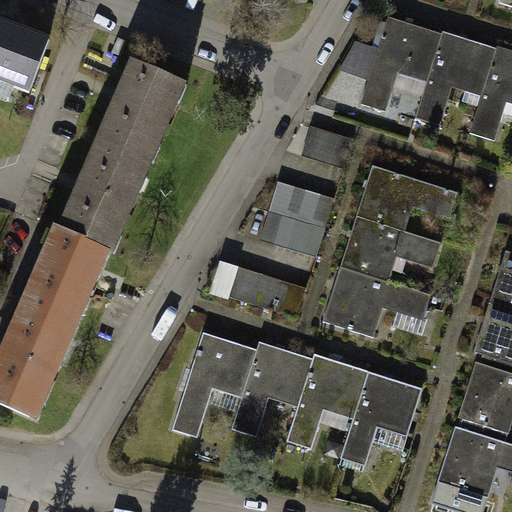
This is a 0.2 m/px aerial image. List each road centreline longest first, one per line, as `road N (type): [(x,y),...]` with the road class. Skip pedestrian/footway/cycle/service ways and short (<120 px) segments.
road 1 (residential): [(304,74),(61,483)]
road 2 (residential): [(304,74),(104,0)]
road 3 (residential): [(61,483),(190,511)]
